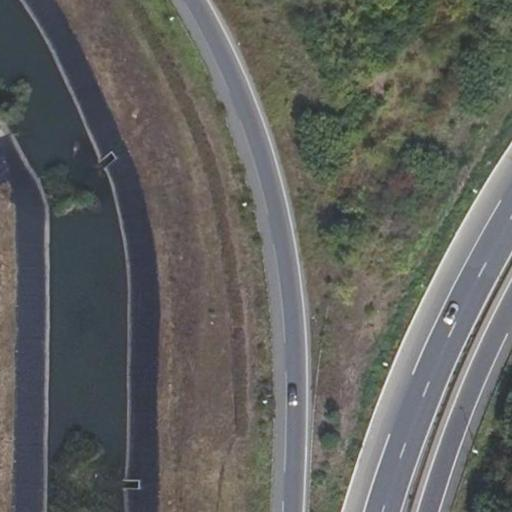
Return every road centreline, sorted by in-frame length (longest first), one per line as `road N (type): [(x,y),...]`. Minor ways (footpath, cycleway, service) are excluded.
road 1 (motorway): [(196,0),(251,117),(281,226),(299,386),(295,511)]
road 2 (motorway): [(511,198),(431,352),(375,511)]
road 3 (motorway): [(429,511),(511,301)]
